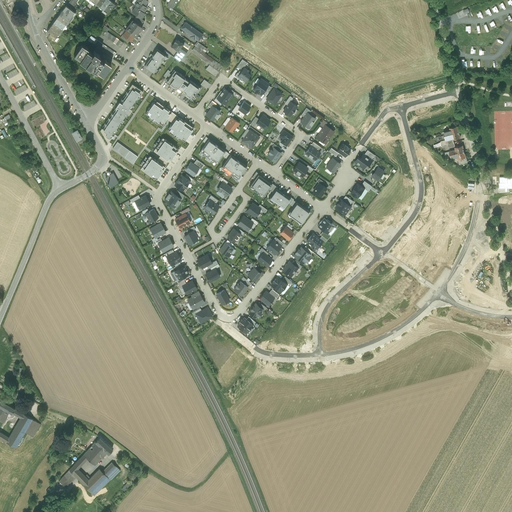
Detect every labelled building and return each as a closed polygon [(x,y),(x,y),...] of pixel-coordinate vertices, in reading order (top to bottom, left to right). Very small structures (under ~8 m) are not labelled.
[(78,0),(70,0),(66,6),(71,9),(73,7),(75,5),(76,3),(78,0)] [(103,10),(110,0),(103,0),(99,7),(103,10)] [(108,12),(114,3),(110,0),(103,10),(107,13),(108,12)] [(144,5),(138,0),(134,5),(136,6),(143,11),(147,7),(144,5)] [(167,5),(172,9),(179,1),(176,0),(166,0),(165,1),(168,3),(167,5)] [(71,9),(66,6),(65,5),(62,9),(72,17),(75,13),(71,9)] [(143,11),(136,6),(132,12),(137,16),(141,18),(145,13),(143,11)] [(72,17),(62,9),(59,13),(69,21),(72,17)] [(69,21),(59,13),(56,18),(66,25),(69,21)] [(66,25),(56,18),(53,22),(63,29),(66,25)] [(134,36),(135,37),(142,27),(140,26),(133,20),(125,30),(126,30),(134,36)] [(63,29),(53,22),(50,26),(60,33),(63,29)] [(202,35),(186,22),(182,28),(191,35),(190,36),(194,39),(195,38),(198,40),(200,37),(202,35)] [(60,33),(50,26),(47,30),(51,33),(57,37),(60,33)] [(123,43),(107,31),(102,28),(99,33),(120,48),(123,43)] [(134,36),(126,30),(123,35),(129,40),(131,41),(134,36)] [(88,40),(113,58),(116,53),(91,36),(88,40)] [(179,40),(176,39),(171,46),(178,51),(183,43),(181,42),(182,41),(179,39),(179,40)] [(184,42),(183,43),(178,51),(177,52),(183,56),(190,46),(184,42)] [(195,46),(204,53),(207,49),(197,42),(195,44),(196,45),(195,46)] [(87,50),(88,48),(81,43),(74,54),(80,58),(87,49),(87,50)] [(222,65),(204,53),(195,46),(191,52),(209,65),(206,69),(215,76),(222,65)] [(85,63),(92,53),(87,50),(87,49),(80,58),(79,60),(85,63)] [(162,53),(157,49),(152,55),(151,54),(149,56),(151,57),(145,65),(156,73),(159,69),(157,68),(163,60),(165,61),(168,57),(162,53)] [(98,57),(100,55),(94,51),(92,53),(85,63),(85,64),(85,65),(89,68),(90,67),(91,68),(98,57)] [(183,56),(177,52),(174,57),(179,61),(183,56)] [(103,61),(98,57),(91,68),(96,72),(97,70),(104,61),(103,61)] [(104,61),(97,70),(103,75),(111,64),(104,59),(103,61),(104,61)] [(237,66),(242,70),(244,67),(247,63),(242,59),(237,66)] [(245,82),(251,74),(248,72),(249,70),(244,67),(242,70),(239,74),(237,72),(235,76),(240,79),(240,78),(245,82)] [(170,74),(168,76),(170,77),(166,82),(176,89),(177,88),(179,90),(182,92),(181,92),(192,99),(200,88),(190,80),(189,82),(184,79),(185,77),(175,70),(171,75),(170,74)] [(210,84),(204,79),(201,84),(206,88),(210,84)] [(268,85),(268,84),(261,79),(253,89),(261,95),(263,92),(268,85)] [(116,106),(100,130),(108,142),(111,138),(110,137),(126,113),(128,114),(130,112),(132,110),(130,108),(140,94),(141,94),(143,91),(132,83),(120,101),(119,101),(116,106)] [(16,94),(28,90),(26,85),(14,89),(16,94)] [(271,87),(268,85),(263,92),(266,94),(271,87)] [(227,90),(224,88),(217,98),(225,104),(228,100),(229,101),(231,98),(230,97),(232,94),(227,90)] [(274,105),(282,94),(274,88),(266,99),(274,105)] [(284,103),(287,105),(290,101),(291,101),(293,98),(290,96),(284,103)] [(167,119),(170,113),(168,112),(170,110),(157,101),(156,102),(153,101),(145,112),(162,125),(167,119)] [(245,114),(250,106),(244,101),(240,107),(238,109),(245,114)] [(290,116),(297,106),(291,101),(290,101),(287,105),(283,111),(290,116)] [(238,109),(240,107),(237,104),(232,111),(235,114),(238,109)] [(206,115),(213,120),(220,111),(214,107),(212,106),(211,108),(206,115)] [(301,115),(304,117),(307,112),(309,114),(311,111),(306,108),(301,115)] [(177,115),(172,112),(170,113),(167,119),(172,122),(176,117),(177,115)] [(313,122),(315,118),(309,114),(307,112),(304,117),(300,122),(309,128),(314,122),(313,122)] [(4,122),(11,118),(8,114),(2,118),(4,122)] [(270,120),(262,115),(259,119),(256,123),(264,128),(270,120)] [(178,118),(176,117),(172,122),(168,128),(185,140),(193,129),(191,128),(192,126),(179,117),(178,118)] [(233,132),(239,123),(231,117),(230,119),(226,126),(225,126),(233,132)] [(256,123),(259,119),(255,117),(250,124),(254,127),(256,123)] [(334,131),(325,125),(324,127),(317,137),(325,143),(334,131)] [(76,130),(72,132),(77,140),(81,138),(79,135),(80,135),(79,132),(78,132),(76,130)] [(251,148),(259,137),(249,130),(244,137),(242,141),(251,148)] [(293,137),(284,130),(280,136),(283,138),(281,142),(286,146),(293,137)] [(179,149),(162,137),(153,150),(160,155),(168,161),(169,162),(179,149)] [(215,144),(209,139),(206,144),(201,150),(205,153),(205,155),(211,159),(211,158),(217,162),(221,155),(225,151),(218,146),(217,146),(215,145),(215,144)] [(117,142),(113,148),(125,157),(130,150),(117,142)] [(313,142),(310,145),(318,151),(320,147),(313,142)] [(345,156),(350,149),(342,143),(337,151),(345,156)] [(274,148),(279,152),(281,149),(274,144),(272,147),(274,148)] [(305,153),(308,155),(308,156),(311,158),(315,160),(320,153),(318,151),(310,145),(305,153)] [(274,148),(272,150),(271,150),(269,152),(270,153),(268,156),(275,161),(281,153),(279,152),(274,148)] [(338,153),(331,148),(329,151),(336,156),(338,153)] [(138,156),(130,150),(125,157),(133,163),(138,156)] [(368,150),(364,155),(371,160),(375,155),(368,150)] [(233,174),(238,178),(240,175),(246,166),(239,161),(239,162),(236,160),(236,159),(230,154),(227,159),(222,166),(226,170),(233,175),(233,174)] [(358,157),(355,162),(364,168),(367,164),(369,165),(373,160),(371,160),(364,155),(363,154),(360,158),(358,157)] [(157,160),(150,155),(140,168),(156,180),(166,167),(164,166),(157,160)] [(168,161),(160,155),(157,160),(164,166),(168,161)] [(333,158),(326,167),(334,172),(340,163),(337,161),(333,158)] [(193,164),(199,168),(200,169),(204,165),(196,159),(193,164)] [(193,176),(199,168),(193,164),(190,162),(184,170),(193,176)] [(302,177),(308,169),(306,167),(298,162),(293,170),(302,177)] [(375,171),(372,176),(378,180),(384,171),(378,167),(375,171)] [(105,177),(110,187),(118,182),(113,172),(105,177)] [(191,180),(190,181),(191,182),(193,179),(185,173),(184,175),(191,180)] [(190,181),(191,180),(184,175),(181,174),(174,184),(183,191),(190,181)] [(260,196),(269,183),(256,174),(247,187),(260,196)] [(216,189),(226,196),(232,188),(226,184),(223,181),(222,182),(216,189)] [(365,181),(361,185),(365,188),(368,191),(372,186),(365,181)] [(322,185),(319,183),(313,191),(321,196),(327,188),(322,185)] [(358,183),(351,192),(358,197),(365,188),(361,185),(358,183)] [(289,197),(274,187),(266,199),(271,202),(273,200),(278,204),(276,206),(281,209),(289,197)] [(368,191),(365,188),(358,197),(361,200),(368,191)] [(175,208),(181,198),(174,193),(171,190),(164,200),(175,208)] [(174,193),(181,198),(184,195),(177,190),(174,193)] [(150,204),(145,194),(140,197),(134,201),(139,210),(150,204)] [(134,201),(140,197),(138,195),(130,199),(132,203),(134,201)] [(346,195),(343,200),(350,205),(353,201),(346,195)] [(210,198),(210,199),(203,208),(213,215),(219,205),(216,203),(210,198)] [(343,200),(341,199),(335,207),(345,214),(351,206),(350,205),(343,200)] [(308,210),(295,200),(286,213),(300,223),(308,210)] [(257,206),(251,201),(245,209),(254,216),(259,209),(260,208),(257,206)] [(260,208),(259,209),(264,212),(267,209),(259,203),(257,206),(260,208)] [(150,222),(159,217),(153,208),(148,211),(144,213),(150,222)] [(182,214),(174,219),(180,229),(191,222),(186,212),(182,214)] [(250,220),(242,214),(236,223),(247,231),(253,222),(250,220)] [(334,226),(323,218),(317,226),(322,230),(327,234),(334,226)] [(166,232),(160,222),(149,228),(155,238),(166,232)] [(286,226),(285,225),(279,233),(287,240),(293,232),(290,230),(286,226)] [(240,233),(232,227),(226,236),(233,242),(240,233)] [(188,233),(184,236),(188,244),(198,238),(193,230),(188,233)] [(327,234),(322,230),(319,234),(321,235),(327,240),(329,236),(327,234)] [(312,232),(305,240),(316,249),(322,241),(319,238),(312,232)] [(173,246),(168,236),(161,240),(156,242),(157,244),(162,252),(173,246)] [(274,254),(281,246),(272,239),(265,247),(274,254)] [(231,246),(224,241),(218,250),(229,257),(235,248),(231,246)] [(304,245),(302,248),(309,254),(312,251),(304,245)] [(302,248),(300,247),(292,256),(302,264),(310,255),(309,254),(302,248)] [(181,259),(175,250),(164,256),(170,266),(172,264),(178,261),(181,259)] [(267,266),(272,259),(267,255),(263,252),(257,259),(267,266)] [(197,259),(202,268),(208,265),(212,263),(212,262),(207,253),(197,259)] [(212,263),(208,265),(210,268),(218,264),(216,260),(212,262),(212,263)] [(288,260),(281,269),(290,277),(298,267),(291,262),(288,260)] [(187,272),(183,263),(171,269),(176,278),(181,276),(187,272)] [(216,268),(216,267),(211,270),(205,273),(210,282),(220,276),(216,268)] [(255,281),(262,273),(259,271),(254,267),(253,267),(247,275),(255,281)] [(276,275),(269,285),(280,292),(287,283),(282,279),(276,275)] [(250,282),(243,276),(241,279),(248,284),(250,282)] [(284,276),(282,279),(287,283),(289,284),(291,281),(284,276)] [(185,283),(180,286),(184,294),(197,288),(192,279),(185,283)] [(248,287),(240,281),(233,289),(241,296),(248,287)] [(271,288),(268,292),(273,296),(275,297),(278,293),(271,288)] [(215,294),(221,304),(230,300),(224,289),(215,294)] [(205,302),(197,290),(189,294),(191,297),(185,299),(191,309),(205,302)] [(268,292),(265,290),(258,299),(267,305),(273,296),(268,292)] [(254,302),(246,312),(255,319),(263,309),(257,304),(254,302)] [(213,316),(207,306),(195,313),(199,323),(213,316)] [(235,326),(246,335),(254,324),(247,318),(243,316),(241,318),(239,318),(237,321),(238,322),(235,326)] [(14,408),(0,399),(0,420),(4,423),(10,412),(11,413),(12,412),(14,408)] [(23,413),(14,408),(12,412),(20,417),(23,413)] [(9,437),(6,441),(15,447),(25,431),(32,419),(32,418),(23,413),(20,417),(9,437)] [(32,419),(25,431),(30,434),(37,422),(32,419)] [(40,424),(37,422),(30,434),(33,436),(40,424)] [(9,437),(0,431),(0,437),(6,441),(9,437)] [(99,437),(91,446),(102,457),(107,452),(108,453),(112,448),(99,437)] [(91,446),(84,454),(88,458),(95,465),(102,457),(91,446)] [(84,454),(69,469),(73,474),(78,469),(88,458),(84,454)] [(112,462),(102,471),(106,476),(109,473),(116,466),(112,462)] [(116,466),(109,473),(113,477),(120,470),(116,466)] [(88,479),(83,484),(90,491),(106,476),(102,471),(99,468),(88,479)] [(69,469),(58,481),(65,487),(76,476),(73,474),(69,469)] [(77,477),(82,473),(78,469),(73,474),(76,476),(77,477)] [(84,475),(79,480),(83,484),(88,479),(84,475)] [(110,479),(106,476),(90,491),(94,495),(110,479)] [(129,480),(122,489),(124,491),(132,482),(129,480)]
